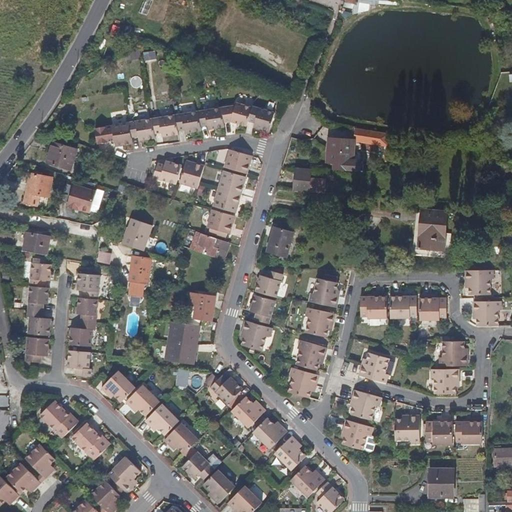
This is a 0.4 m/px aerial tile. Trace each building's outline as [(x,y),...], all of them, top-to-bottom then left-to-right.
[(149,15),(154,0),(144,0),(140,12),(149,15)] [(362,0),(354,0),(346,1),(344,7),(339,20),(342,23),(354,15),(371,8),(372,2),(362,0)] [(155,51),(143,53),(145,62),(156,60),(155,51)] [(230,120),(246,126),(248,120),(251,107),(239,104),(221,107),(223,121),(230,120)] [(270,132),(275,119),(275,113),(252,106),(251,107),(248,120),(254,122),(253,127),(270,132)] [(221,107),(198,111),(200,125),(207,124),(208,128),(224,126),(223,121),(221,107)] [(198,111),(175,114),(177,129),(183,128),(184,132),(201,129),(200,125),(198,111)] [(175,114),(152,118),(154,132),(161,132),(162,136),(178,133),(177,129),(175,114)] [(152,118),(129,122),(131,136),(138,135),(139,139),(155,137),(154,132),(152,118)] [(115,146),(133,143),(131,136),(129,122),(95,128),(97,144),(108,142),(108,141),(114,139),(115,146)] [(390,133),(356,127),(355,140),(390,143),(390,133)] [(354,163),(355,140),(331,139),(329,161),(354,163)] [(78,149),(54,142),(48,162),(72,169),(78,149)] [(250,155),(228,148),(224,166),(246,172),(250,155)] [(180,182),(197,188),(199,182),(204,165),(186,160),(180,182)] [(153,180),(175,187),(180,168),(165,163),(163,168),(157,166),(153,180)] [(312,168),(299,167),(299,175),(297,175),(295,191),(310,192),(310,189),(325,190),(326,179),(312,178),(312,168)] [(222,170),(217,187),(240,193),(244,176),(222,170)] [(26,197),(38,200),(40,194),(49,196),(53,177),(31,173),(26,197)] [(129,185),(120,182),(117,190),(126,193),(129,185)] [(74,184),(67,206),(79,210),(79,209),(90,212),(96,191),(74,184)] [(240,193),(217,187),(213,205),(234,212),(240,193)] [(234,214),(212,208),(207,227),(209,227),(208,231),(214,233),(215,229),(226,232),(229,233),(234,214)] [(421,221),(446,223),(447,211),(422,209),(421,221)] [(128,228),(123,244),(144,251),(152,226),(132,219),(129,228),(128,228)] [(444,250),(446,223),(421,221),(418,248),(444,250)] [(294,231),(276,226),(269,250),(288,255),(294,231)] [(27,232),(23,251),(46,255),(49,236),(27,232)] [(202,232),(196,251),(225,260),(231,241),(202,232)] [(111,264),(113,253),(101,251),(99,262),(111,264)] [(151,258),(133,256),(130,281),(149,283),(151,258)] [(31,261),(28,285),(46,287),(46,280),(50,281),(52,264),(31,261)] [(261,274),(256,291),(276,296),(282,272),(268,268),(266,275),(261,274)] [(494,269),(466,269),(466,277),(470,277),(470,284),(470,291),(491,291),(491,277),(495,278),(494,269)] [(83,298),(98,299),(100,276),(81,274),(79,291),(83,291),(83,298)] [(311,291),(310,300),(337,305),(338,296),(335,296),(336,290),(338,282),(317,278),(315,291),(311,291)] [(46,287),(28,285),(27,301),(26,308),(31,309),(43,310),(44,304),(48,304),(49,287),(46,287)] [(186,322),(174,320),(168,358),(195,362),(203,318),(213,320),(217,294),(191,291),(186,322)] [(374,295),(361,294),(361,295),(360,296),(361,314),(368,314),(368,317),(387,317),(387,291),(374,291),(374,295)] [(403,291),(390,291),(390,317),(410,317),(410,314),(417,314),(417,294),(403,294),(403,291)] [(256,312),(254,319),(268,323),(275,299),(255,293),(250,310),(256,312)] [(434,294),(420,294),(420,299),(421,319),(440,319),(440,316),(448,316),(447,297),(434,297),(434,294)] [(95,322),(98,299),(83,298),(78,297),(77,314),(81,315),(80,321),(95,322)] [(474,299),(474,308),(478,308),(477,314),(478,321),(499,321),(499,308),(502,308),(502,299),(474,299)] [(43,310),(31,309),(29,333),(50,335),(52,319),(42,318),(43,310)] [(309,318),(306,332),(326,336),(328,328),(329,322),(333,323),(335,314),(307,309),(306,317),(309,318)] [(93,347),(95,322),(80,321),(80,328),(73,328),(71,345),(93,347)] [(245,321),(242,330),(246,331),(244,337),(242,344),(263,349),(267,337),(270,337),(272,329),(245,321)] [(50,338),(28,336),(26,360),(40,362),(41,354),(47,355),(50,338)] [(301,350),(297,364),(317,369),(319,362),(320,356),(324,357),(326,349),(300,341),(298,350),(301,350)] [(464,356),(464,350),(464,343),(443,343),(443,356),(439,356),(440,365),(468,365),(468,356),(464,356)] [(89,376),(92,352),(75,350),(74,357),(70,357),(68,374),(89,376)] [(366,367),(362,366),(359,374),(387,382),(389,374),(386,373),(389,359),(370,354),(367,361),(366,367)] [(127,396),(141,382),(123,364),(106,382),(112,387),(115,384),(120,388),(127,396)] [(177,385),(189,387),(191,370),(180,368),(177,385)] [(460,377),(460,368),(432,368),(432,377),(436,377),(436,391),(456,391),(456,383),(456,377),(460,377)] [(293,378),(289,392),(309,397),(311,389),(313,384),(317,385),(319,376),(292,369),(290,378),(293,378)] [(227,370),(219,378),(212,385),(228,402),(234,397),(240,390),(244,386),(233,374),(232,375),(227,370)] [(219,378),(214,373),(207,380),(212,385),(219,378)] [(139,407),(146,415),(160,401),(142,383),(125,401),(131,407),(134,403),(139,407)] [(380,405),(382,397),(355,389),(352,397),(356,398),(354,404),(353,412),(372,417),(376,404),(380,405)] [(242,392),(240,390),(234,397),(236,399),(242,392)] [(242,392),(236,399),(239,402),(246,396),(242,392)] [(239,402),(233,409),(249,426),(267,408),(261,403),(258,406),(253,401),(247,395),(246,396),(239,402)] [(40,414),(62,437),(78,422),(63,408),(55,399),(40,414)] [(158,427),(165,434),(179,420),(162,403),(145,420),(150,426),(153,423),(158,427)] [(78,422),(79,420),(65,406),(63,408),(78,422)] [(404,417),(395,417),(395,433),(395,438),(410,438),(410,442),(418,442),(418,414),(410,414),(409,418),(404,417)] [(268,416),(254,431),(271,447),(288,430),(283,425),(279,428),(275,423),(268,416)] [(439,420),(427,420),(427,440),(433,440),(433,442),(453,442),(452,417),(439,417),(439,420)] [(470,420),(456,420),(456,440),(464,440),(464,442),(483,442),(483,417),(470,417),(470,420)] [(371,435),(374,426),(347,419),(344,427),(348,429),(346,434),(344,442),(364,447),(368,435),(371,435)] [(95,459),(109,444),(95,430),(87,422),(73,436),(95,459)] [(178,447),(184,454),(198,440),(181,423),(164,440),(170,445),(173,442),(178,447)] [(109,444),(111,443),(97,429),(95,430),(109,444)] [(299,441),(293,434),(276,452),(293,469),(307,454),(300,447),(296,443),(299,441)] [(26,457),(41,473),(46,478),(50,474),(52,472),(50,470),(54,467),(51,463),(56,459),(48,451),(40,443),(26,457)] [(511,447),(496,448),(497,465),(511,464),(511,447)] [(199,474),(204,479),(215,468),(197,451),(182,467),(194,479),(199,474)] [(118,480),(127,488),(129,490),(136,483),(131,479),(136,475),(142,468),(128,454),(110,471),(118,480)] [(42,482),(37,477),(21,461),(6,476),(21,492),(27,487),(30,490),(34,485),(37,487),(42,482)] [(306,465),(291,479),(309,496),(326,479),(321,473),(317,476),(313,471),(306,465)] [(214,494),(211,497),(217,503),(234,486),(217,469),(203,483),(210,490),(214,494)] [(455,469),(433,469),(432,495),(455,495),(455,469)] [(6,498),(9,501),(12,497),(14,499),(20,493),(0,473),(0,502),(1,503),(6,498)] [(131,479),(136,483),(140,479),(136,475),(131,479)] [(118,498),(122,493),(113,484),(108,478),(93,492),(104,503),(112,511),(113,511),(119,506),(117,504),(120,500),(118,498)] [(116,481),(125,491),(127,488),(118,480),(116,481)] [(122,493),(125,491),(116,481),(113,484),(122,493)] [(328,481),(317,492),(322,496),(318,501),(328,511),(331,511),(345,498),(328,481)] [(244,486),(227,503),(233,509),(236,505),(240,510),(242,511),(251,511),(261,503),(244,486)] [(103,511),(99,508),(88,497),(74,511),(75,511),(103,511)] [(486,499),(486,498),(480,498),(466,498),(466,510),(487,510),(486,501),(486,499)] [(102,505),(109,511),(112,511),(104,503),(102,505)]
